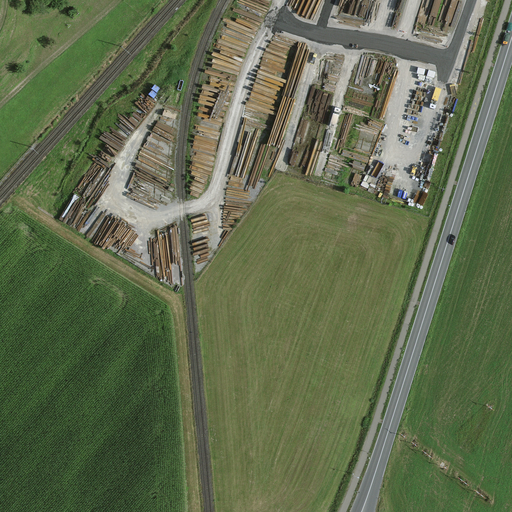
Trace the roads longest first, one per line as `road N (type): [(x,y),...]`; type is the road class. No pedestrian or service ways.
road 1 (primary): [(367,497),(511,35)]
road 2 (unknown): [(189,511),(178,307)]
